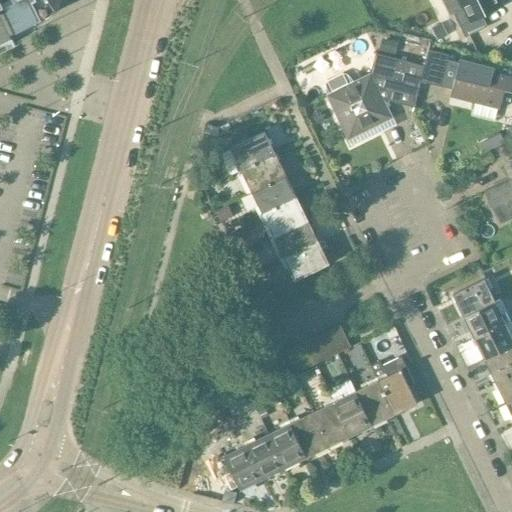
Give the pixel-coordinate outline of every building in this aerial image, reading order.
[(0,0),(0,21),(6,18),(16,14),(19,20),(27,16),(31,24),(45,18),(42,12),(59,0),(0,0)] [(498,0),(458,0),(463,9),(453,13),(465,37),(487,27),(482,15),(502,5),(498,0)] [(383,35),(380,51),(396,55),(399,39),(383,35)] [(459,63),(447,60),(448,55),(427,50),(423,67),(420,80),(421,80),(440,85),(441,85),(452,88),(450,95),(462,98),(462,100),(474,103),(475,101),(484,104),(483,106),(491,108),(491,105),(500,108),(505,89),(511,90),(511,76),(493,72),(494,68),(460,59),(459,63)] [(376,54),(370,74),(358,81),(357,80),(352,82),(349,78),(345,75),(341,74),(326,81),(324,85),(325,90),(326,94),(346,134),(376,120),(379,125),(392,119),(383,101),(385,100),(414,107),(421,80),(420,80),(423,67),(376,54)] [(264,131),(230,148),(241,171),(276,154),(264,131)] [(276,154),(241,171),(252,193),(286,176),(276,154)] [(511,178),(484,191),(500,223),(511,216),(511,158),(503,163),(511,178)] [(286,176),(252,193),(262,215),(297,198),(286,176)] [(297,198),(262,215),(273,237),(308,220),(297,198)] [(308,220),(273,237),(284,258),(318,242),(308,220)] [(318,242),(284,258),(295,281),(302,277),(313,272),(329,264),(318,242)] [(313,272),(302,277),(312,299),(324,293),(313,272)] [(302,277),(295,281),(291,283),(301,304),(312,299),(302,277)] [(484,279),(452,294),(463,317),(495,301),(484,279)] [(291,283),(279,288),(290,310),(301,304),(291,283)] [(279,288),(268,294),(279,315),(290,310),(279,288)] [(279,315),(268,294),(259,298),(269,320),(279,315)] [(290,376),(253,300),(239,307),(276,383),(290,376)] [(495,301),(463,317),(474,338),(505,323),(495,301)] [(511,336),(505,323),(474,338),(484,360),(511,346),(511,336)] [(340,326),(328,331),(339,353),(350,347),(340,326)] [(328,331),(317,337),(328,358),(339,353),(328,331)] [(317,337),(305,342),(316,364),(328,358),(317,337)] [(305,342),(295,348),(305,369),(316,364),(305,342)] [(511,346),(484,360),(495,381),(511,372),(511,346)] [(305,369),(295,348),(285,352),(296,374),(305,369)] [(401,356),(382,366),(380,361),(371,366),(378,380),(395,415),(417,404),(408,385),(413,382),(401,356)] [(511,372),(495,381),(506,403),(511,400),(511,372)] [(378,380),(356,391),(372,425),(395,415),(378,380)] [(356,391),(334,401),(351,436),(372,425),(356,391)] [(334,401),(312,412),(329,446),(351,436),(334,401)] [(312,412),(290,423),(307,457),(329,446),(312,412)] [(290,423),(268,433),(285,468),(307,457),(290,423)] [(268,433),(246,444),(263,479),(285,468),(268,433)] [(246,444),(223,455),(231,472),(224,475),(231,489),(238,486),(240,490),(263,479),(246,444)]
